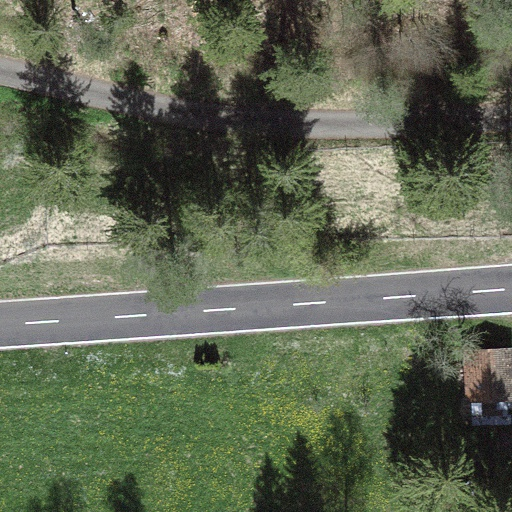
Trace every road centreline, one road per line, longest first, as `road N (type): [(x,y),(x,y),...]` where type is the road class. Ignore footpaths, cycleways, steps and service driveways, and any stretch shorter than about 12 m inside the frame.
road 1 (unclassified): [(511,112),(266,121),(0,66)]
road 2 (secondary): [(511,287),(0,324)]
